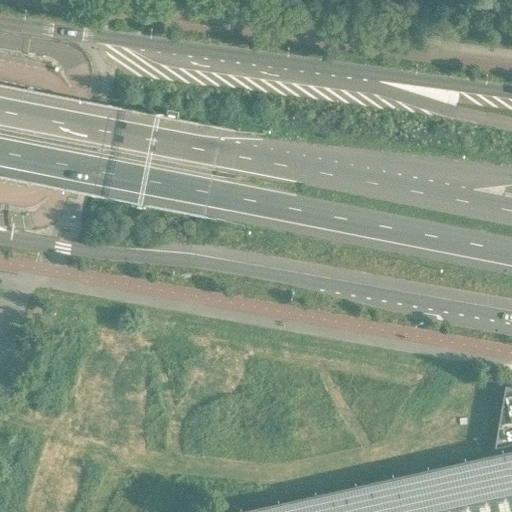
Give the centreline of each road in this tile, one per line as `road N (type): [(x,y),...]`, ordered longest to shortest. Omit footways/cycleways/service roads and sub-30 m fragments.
road 1 (primary): [(0,149),(511,251)]
road 2 (primary): [(0,236),(511,321)]
road 3 (motorway): [(396,188),(0,109)]
road 4 (primary): [(511,91),(241,58)]
road 5 (primary): [(241,58),(0,23)]
road 6 (primary): [(456,114),(241,58)]
